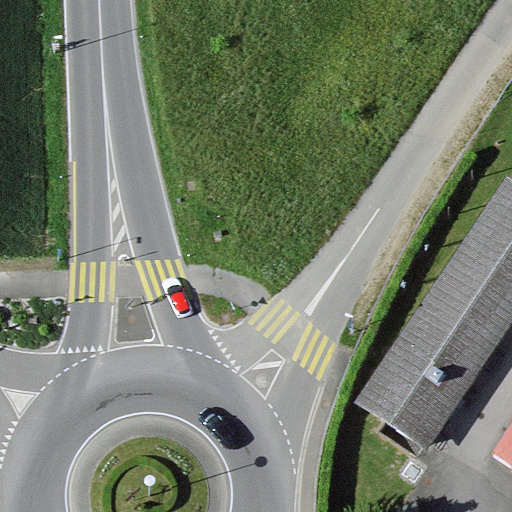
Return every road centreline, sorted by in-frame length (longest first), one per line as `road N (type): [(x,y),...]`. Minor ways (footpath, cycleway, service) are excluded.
road 1 (track): [(231,412),(296,332),(511,9)]
road 2 (tertiary): [(127,380),(127,280),(100,0)]
road 3 (tertiary): [(265,511),(262,463),(231,412),(189,385),(127,380)]
